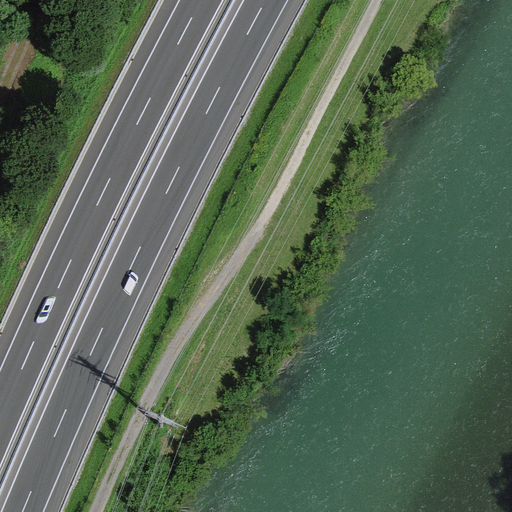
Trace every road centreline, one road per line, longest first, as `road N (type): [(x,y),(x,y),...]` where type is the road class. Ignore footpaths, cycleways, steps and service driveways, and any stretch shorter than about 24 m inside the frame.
road 1 (track): [(93,511),(184,328),(279,184),(379,0)]
road 2 (motorway): [(22,511),(140,244),(265,0)]
road 3 (motorway): [(201,0),(88,218),(0,423)]
